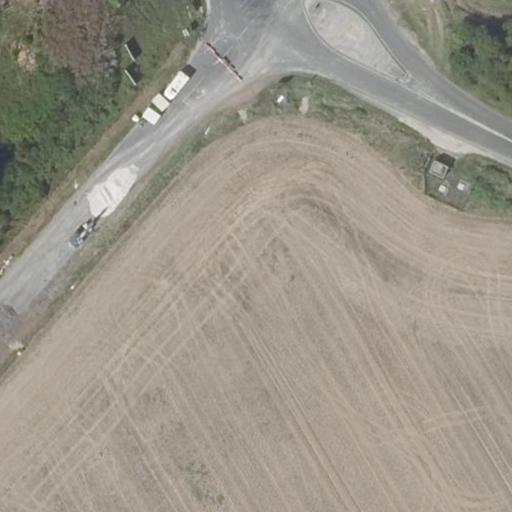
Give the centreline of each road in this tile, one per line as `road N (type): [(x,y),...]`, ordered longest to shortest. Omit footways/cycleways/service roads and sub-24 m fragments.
road 1 (unclassified): [(289,161),(351,382),(363,511)]
road 2 (primary): [(161,128),(0,311)]
road 3 (primary): [(113,0),(118,62),(161,128)]
road 4 (primary): [(289,161),(362,123),(393,78)]
road 5 (primary): [(161,128),(235,162),(289,161)]
road 6 (tertiary): [(393,78),(511,141)]
